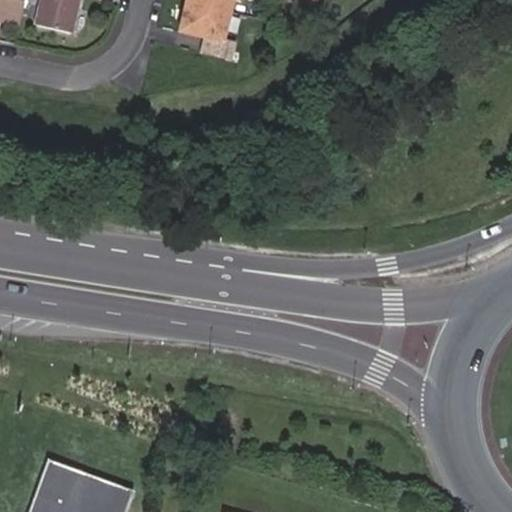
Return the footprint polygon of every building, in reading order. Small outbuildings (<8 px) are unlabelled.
[(21,9),(23,0),(0,0),(0,4),(8,6),(21,9)] [(68,33),(75,0),(38,0),(33,26),(68,33)] [(228,12),(231,0),(185,0),(185,1),(228,12)] [(221,43),(228,12),(185,1),(178,32),(204,38),(201,53),(230,59),(233,45),(221,43)] [(124,511),(132,492),(45,459),(26,511),(124,511)]
